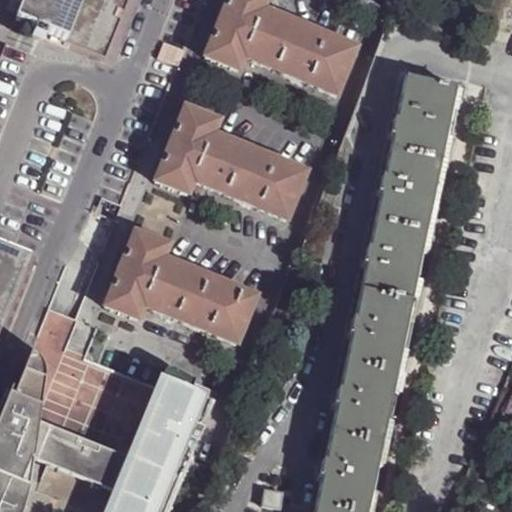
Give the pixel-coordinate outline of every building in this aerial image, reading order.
[(12,0),(22,4),(17,19),(37,28),(46,32),(67,40),(83,0),(12,0)] [(127,0),(83,0),(67,40),(105,56),(127,0)] [(261,0),(228,0),(204,61),(236,75),(241,62),(335,99),(353,52),(261,14),(265,1),(261,0)] [(45,39),(46,32),(37,28),(34,35),(45,39)] [(162,47),(156,63),(177,71),(183,55),(162,47)] [(391,141),(388,152),(439,163),(454,91),(404,80),(394,122),(391,141)] [(183,112),(154,186),(186,199),(191,186),(285,224),(303,177),(210,139),(215,125),(183,112)] [(439,163),(388,152),(383,180),(378,199),(373,225),(423,235),(439,163)] [(101,202),(95,218),(115,226),(122,210),(101,202)] [(409,306),(423,235),(373,225),(368,251),(364,269),(358,296),(409,306)] [(234,348),(253,301),(160,263),(165,250),(133,237),(104,310),(135,323),(141,310),(234,348)] [(0,329),(29,258),(0,246),(0,329)] [(394,377),(409,306),(358,296),(353,323),(349,342),(343,367),(394,377)] [(168,511),(217,391),(169,371),(161,392),(155,390),(127,461),(38,425),(45,376),(44,372),(43,366),(39,361),(36,358),(29,355),(13,397),(4,394),(0,404),(0,511),(22,511),(26,502),(29,487),(21,484),(31,459),(114,493),(106,511),(168,511)] [(379,449),(394,377),(343,367),(338,393),(334,412),(329,438),(379,449)] [(511,419),(511,403),(508,402),(502,415),(511,420),(511,419)] [(326,511),(365,511),(379,449),(329,438),(324,465),(319,484),(314,510),(326,511)]
